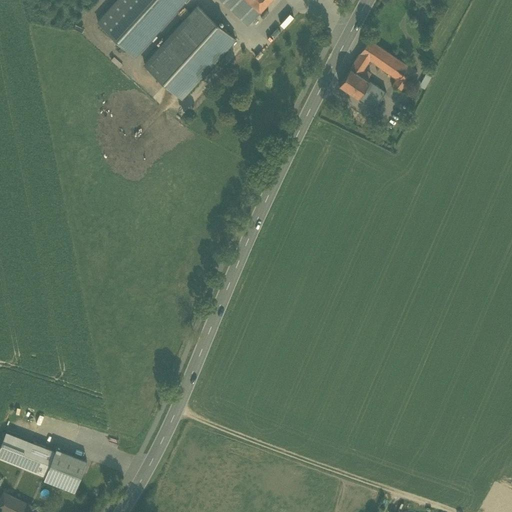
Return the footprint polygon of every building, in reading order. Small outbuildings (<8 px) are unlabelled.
[(117,0),(97,22),(134,55),(184,0),(117,0)] [(222,0),(248,23),(269,0),(222,0)] [(144,64),(181,98),(235,38),(198,5),(144,64)] [(393,87),(400,92),(406,84),(408,86),(417,71),(410,66),(368,39),(349,69),(358,75),(368,60),(398,79),(393,87)] [(338,86),(357,98),(368,81),(358,75),(349,69),(338,86)] [(357,98),(374,109),(385,92),(368,81),(357,98)] [(0,445),(0,457),(24,466),(33,442),(6,431),(0,445)] [(55,451),(33,442),(24,466),(45,475),(55,451)] [(56,448),(55,451),(45,475),(44,478),(74,490),(86,460),(56,448)] [(511,511),(511,497),(497,489),(484,511),(511,511)] [(1,508),(8,511),(21,511),(22,511),(24,511),(26,511),(30,505),(7,494),(1,506),(2,506),(1,508)]
